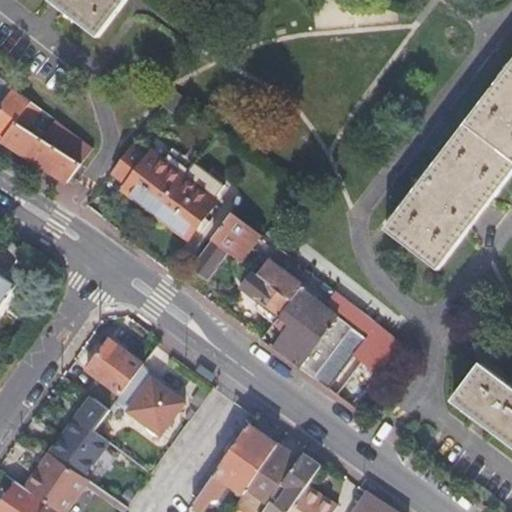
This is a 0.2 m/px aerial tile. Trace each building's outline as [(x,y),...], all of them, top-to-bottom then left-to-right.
[(128,1),(126,0),(49,0),(56,5),(99,37),(128,1)] [(511,62),(385,228),(438,270),(480,216),(511,173),(511,62)] [(0,134),(3,137),(30,102),(15,90),(1,109),(0,108),(0,134)] [(190,102),(178,93),(170,103),(182,112),(190,102)] [(3,137),(0,141),(69,183),(94,150),(55,121),(42,140),(28,131),(41,111),(30,102),(3,137)] [(178,116),(182,112),(170,103),(167,107),(178,116)] [(137,142),(109,177),(126,190),(153,154),(137,142)] [(126,190),(157,214),(184,179),(195,165),(172,148),(161,161),(153,154),(126,190)] [(184,179),(157,214),(189,239),(216,204),(184,179)] [(227,253),(235,259),(240,253),(237,250),(248,235),(253,239),(257,234),(231,215),(211,241),(227,253)] [(211,241),(190,268),(206,281),(227,253),(211,241)] [(272,325),(262,338),(261,340),(282,355),(311,377),(342,338),(350,328),(273,270),(265,281),(291,301),(278,317),(272,325)] [(291,301),(265,281),(253,273),(240,289),(263,306),(257,314),(272,325),(278,317),(291,301)] [(0,305),(14,283),(0,274),(0,305)] [(382,370),(402,345),(346,303),(342,309),(351,315),(347,320),(369,337),(358,351),(382,370)] [(144,368),(145,366),(110,341),(99,357),(98,356),(88,369),(102,379),(90,396),(112,411),(118,403),(144,368)] [(377,375),(382,370),(358,351),(354,356),(377,375)] [(511,388),(480,364),(452,401),(511,446),(511,388)] [(157,377),(144,368),(118,403),(148,425),(149,431),(156,437),(162,435),(163,436),(187,403),(166,388),(155,380),(157,377)] [(168,385),(157,377),(155,380),(166,388),(168,385)] [(82,476),(106,440),(96,433),(112,411),(90,396),(51,454),(82,476)] [(279,446),(251,425),(189,511),(205,511),(211,502),(219,500),(230,485),(246,496),(250,489),(279,446)] [(298,458),(279,446),(250,489),(269,502),(283,482),(298,458)] [(302,453),(298,458),(283,482),(290,487),(274,511),(292,511),(300,501),(307,490),(322,468),(312,461),(302,453)] [(70,511),(88,486),(90,482),(82,476),(51,454),(50,454),(26,490),(50,506),(58,511),(70,511)] [(45,511),(50,506),(26,490),(17,484),(0,507),(0,511),(45,511)] [(300,501),(292,511),(335,511),(337,510),(307,490),(300,501)] [(393,511),(384,505),(367,493),(354,511),(393,511)]
